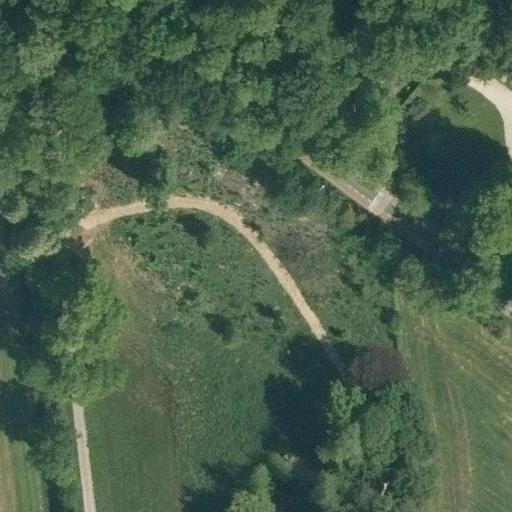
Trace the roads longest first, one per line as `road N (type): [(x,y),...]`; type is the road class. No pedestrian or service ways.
road 1 (primary): [(327,164),(104,0)]
road 2 (primary): [(511,306),(327,164)]
road 3 (unclassified): [(327,164),(466,0)]
